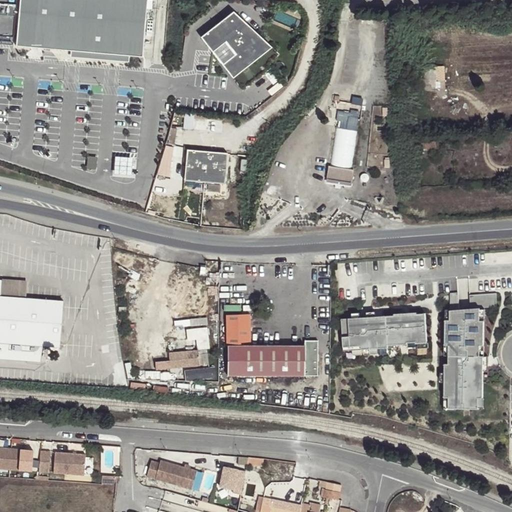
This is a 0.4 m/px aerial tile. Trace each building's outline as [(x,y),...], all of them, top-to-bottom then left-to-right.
[(147,0),(21,0),(17,48),(71,53),(128,57),(142,59),(147,0)] [(0,35),(13,37),(16,3),(0,1),(0,35)] [(232,11),(200,36),(242,89),(271,70),(268,65),(280,55),(232,11)] [(128,57),(71,53),(72,59),(128,63),(128,57)] [(184,124),(190,126),(193,115),(187,114),(184,124)] [(336,128),(332,167),(351,169),(353,161),(357,131),(336,128)] [(227,153),(188,150),(185,180),(224,183),(227,153)] [(133,158),(115,157),(114,175),(132,175),(133,158)] [(157,174),(157,175),(165,176),(167,166),(161,163),(157,174)] [(351,169),(332,167),(330,176),(349,179),(351,169)] [(470,306),(470,277),(457,277),(457,290),(451,290),(451,306),(470,306)] [(0,358),(41,361),(42,346),(60,347),(64,300),(25,297),(1,295),(2,280),(0,279),(0,358)] [(1,295),(25,297),(27,282),(2,280),(1,295)] [(484,307),(445,308),(443,406),(481,410),(484,307)] [(426,312),(338,317),(339,355),(427,354),(426,312)] [(226,375),(317,376),(318,341),(305,340),(305,346),(250,345),(250,314),(226,314),(227,345),(226,375)] [(211,346),(209,325),(187,327),(188,339),(197,338),(198,348),(211,346)] [(200,365),(198,350),(169,353),(170,360),(155,362),(156,370),(200,365)] [(186,379),(216,377),(215,365),(185,367),(186,379)] [(8,449),(0,448),(0,469),(9,470),(10,453),(8,453),(8,449)] [(40,453),(38,472),(48,472),(49,453),(40,453)] [(84,456),(54,453),(54,472),(83,475),(84,456)] [(248,458),(247,466),(262,467),(263,460),(248,458)] [(194,492),(199,474),(164,464),(163,467),(155,464),(150,480),(194,492)] [(218,487),(243,491),(246,469),(221,465),(218,487)] [(340,485),(327,482),(326,490),(339,493),(340,485)] [(339,493),(326,490),(324,497),(328,498),(338,500),(339,493)] [(294,511),(271,508),(273,500),(259,497),(256,511),(258,511),(294,511)] [(273,500),(271,508),(294,511),(300,511),(301,506),(273,500)]
